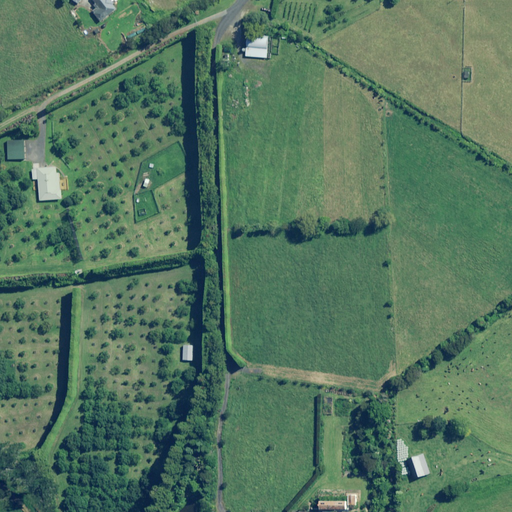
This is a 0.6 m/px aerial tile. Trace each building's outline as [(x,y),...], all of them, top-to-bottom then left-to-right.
[(94,0),(96,3),(94,5),(97,8),(93,11),(101,21),(118,8),(114,3),(118,0),(94,0)] [(270,38),(248,36),(246,56),(269,58),(270,38)] [(26,141),(9,140),(9,159),(25,159),(26,141)] [(34,179),(39,179),(39,182),(34,183),(34,187),(40,187),(41,201),(63,199),(63,189),(61,190),(60,173),(58,173),(58,167),(39,168),(38,163),(33,164),(34,179)] [(148,178),(143,185),(147,188),(152,180),(148,178)] [(194,346),(184,345),(184,360),(194,361),(194,346)] [(431,473),(425,455),(408,460),(414,479),(431,473)] [(358,494),(349,494),(349,501),(321,501),(320,510),(348,510),(348,505),(358,505),(358,494)]
